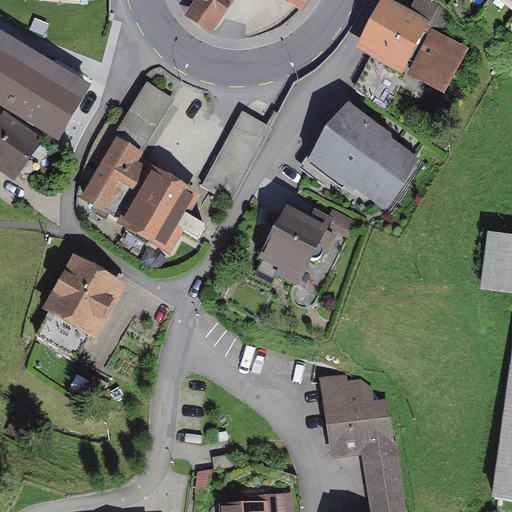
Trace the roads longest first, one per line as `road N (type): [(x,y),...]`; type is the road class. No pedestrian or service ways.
road 1 (residential): [(378,0),(294,112),(199,265),(173,351)]
road 2 (tertiary): [(342,0),(297,51),(233,68),(181,50),(146,0)]
road 3 (residential): [(173,351),(204,357),(297,428),(314,475),(315,511)]
road 4 (residential): [(173,351),(149,479),(126,495),(52,511)]
